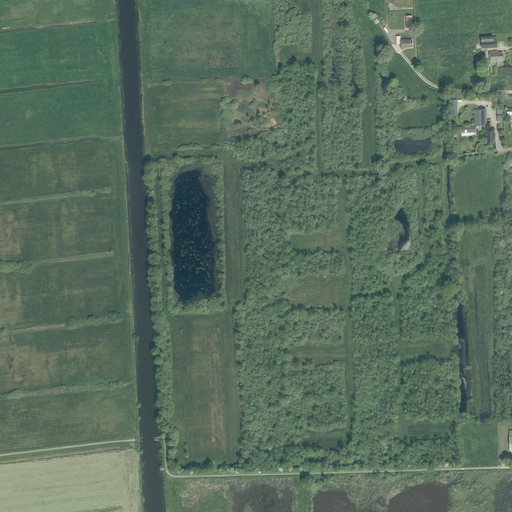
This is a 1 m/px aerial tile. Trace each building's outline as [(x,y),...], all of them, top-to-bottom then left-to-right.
[(480,38),(481,49),(497,47),(496,36),(480,38)] [(404,48),(412,48),(412,40),(408,40),(400,40),(401,49),(404,49),(404,48)] [(500,60),(502,60),(502,53),(498,53),(498,52),(489,52),(490,62),(496,62),(497,66),(500,66),(500,60)] [(474,110),(474,126),(486,126),(486,110),(474,110)] [(476,133),(475,126),(459,127),(459,134),(461,133),(461,136),(473,136),(473,133),(476,133)] [(494,130),(485,130),(486,140),(487,140),(487,144),(493,144),(493,140),(494,140),(494,130)]
